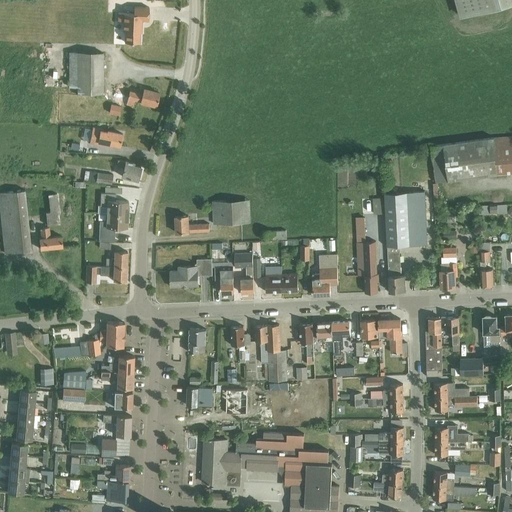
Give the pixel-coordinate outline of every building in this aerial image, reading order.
[(511,0),(456,0),(461,17),(511,1),(511,0)] [(117,3),(57,2),(56,23),(64,23),(64,31),(84,31),(84,16),(117,17),(117,3)] [(118,13),(117,22),(123,22),(123,31),(125,31),(124,42),(139,43),(140,32),(141,32),(141,20),(148,20),(149,7),(134,7),(133,13),(118,13)] [(116,39),(116,17),(98,17),(98,39),(116,39)] [(77,54),(68,54),(69,87),(77,87),(77,54)] [(123,97),(121,103),(133,106),(134,100),(155,105),(159,93),(143,89),(142,94),(129,91),(127,98),(123,97)] [(111,103),(108,113),(118,115),(120,106),(111,103)] [(104,130),(93,127),(90,142),(111,147),(112,144),(119,146),(122,133),(108,130),(107,131),(103,131),(104,130)] [(511,136),(493,137),(430,145),(436,181),(496,173),(511,172),(511,136)] [(122,176),(137,180),(141,167),(134,165),(134,163),(126,161),(125,162),(118,160),(116,166),(124,168),(122,176)] [(113,175),(90,171),(88,180),(112,184),(113,175)] [(0,191),(0,209),(4,252),(31,249),(25,189),(0,191)] [(385,200),(386,212),(389,290),(405,289),(405,273),(401,274),(400,245),(427,243),(425,190),(385,192),(385,200)] [(107,206),(106,213),(129,214),(129,206),(128,206),(128,201),(115,200),(116,193),(101,192),(100,205),(107,206)] [(60,223),(56,193),(48,194),(50,211),(45,211),(47,225),(60,223)] [(242,199),(212,201),(213,223),(241,222),(243,222),(242,199)] [(385,200),(373,201),(374,213),(386,212),(385,200)] [(498,204),(490,204),(490,213),(498,213),(498,204)] [(99,233),(98,241),(113,242),(114,234),(114,227),(127,228),(127,222),(128,222),(129,214),(106,213),(106,221),(99,220),(99,233)] [(209,230),(208,222),(189,223),(189,215),(175,216),(176,232),(209,230)] [(62,236),(50,237),(49,226),(40,227),(41,237),(39,238),(40,249),(63,246),(62,236)] [(270,231),(262,230),(262,239),(270,239),(270,240),(286,239),(285,230),(270,231)] [(457,230),(443,230),(444,239),(457,238),(457,230)] [(375,241),(356,242),(358,275),(364,274),(365,292),(377,291),(377,281),(378,281),(378,273),(377,273),(375,241)] [(480,261),(487,261),(490,260),(490,250),(489,243),(479,243),(480,261)] [(301,244),(301,259),(309,259),(309,244),(301,244)] [(441,255),(441,262),(441,286),(455,286),(455,275),(457,275),(457,261),(456,246),(443,247),(443,255),(441,255)] [(106,258),(106,266),(111,266),(126,267),(127,251),(115,250),(114,258),(111,258),(106,258)] [(246,266),(247,276),(241,276),(241,292),(254,291),(253,252),(235,252),(235,266),(246,266)] [(312,273),(313,294),(331,294),(330,283),(338,283),(337,269),(337,264),(338,264),(337,253),(319,254),(320,273),(312,273)] [(170,270),(171,286),(198,285),(198,275),(212,275),(212,258),(197,259),(197,263),(195,263),(195,266),(178,266),(178,270),(170,270)] [(480,269),(481,286),(493,285),(492,268),(487,269),(487,261),(480,261),(480,265),(480,269)] [(86,282),(96,283),(97,266),(87,265),(86,282)] [(281,265),(266,266),(266,269),(267,291),(282,290),(282,273),(282,269),(281,265)] [(100,266),(100,275),(114,275),(113,280),(126,281),(126,267),(111,266),(100,266)] [(233,266),(215,267),(215,269),(215,289),(221,289),(221,293),(234,292),(233,266)] [(282,273),(282,290),(298,290),(298,272),(282,273)] [(484,316),(483,316),(483,333),(484,333),(484,346),(490,345),(490,344),(500,344),(500,336),(500,326),(496,326),(496,316),(494,316),(491,313),(487,313),(484,316)] [(511,313),(505,314),(506,326),(501,326),(501,336),(500,336),(500,344),(500,353),(507,353),(506,336),(511,335),(511,313)] [(445,317),(441,317),(441,326),(445,326),(446,332),(452,332),(452,344),(453,352),(460,351),(459,344),(459,316),(445,317)] [(441,317),(425,317),(426,370),(442,369),(441,326),(441,317)] [(389,319),(378,319),(379,337),(390,337),(391,352),(402,352),(408,351),(407,342),(401,342),(401,336),(401,330),(401,326),(400,318),(389,319)] [(374,320),(361,320),(362,336),(377,336),(377,329),(375,329),(374,320)] [(80,346),(54,348),(54,357),(56,357),(89,354),(99,353),(98,340),(105,340),(106,345),(123,346),(123,339),(125,339),(124,333),(123,333),(124,322),(106,321),(106,330),(100,330),(99,333),(94,334),(94,340),(79,341),(80,346)] [(338,321),(332,322),(332,339),(333,350),(333,354),(341,353),(340,350),(343,350),(343,340),(343,336),(350,336),(350,321),(338,321)] [(314,361),(314,345),(314,342),(313,322),(300,323),(300,342),(307,341),(307,363),(314,363),(314,361)] [(332,339),(332,322),(317,322),(318,339),(332,339)] [(269,362),(267,324),(255,325),(256,341),(261,341),(261,362),(263,362),(269,362)] [(267,324),(269,362),(269,366),(270,380),(287,379),(286,349),(280,350),(279,324),(267,324)] [(244,325),(231,326),(232,345),(239,344),(240,362),(245,362),(245,359),(245,349),(244,344),(250,344),(249,333),(244,333),(244,325)] [(205,352),(206,328),(190,328),(189,342),(189,352),(198,352),(198,351),(205,352)] [(5,333),(7,347),(15,346),(13,332),(5,333)] [(47,341),(46,333),(39,334),(40,342),(47,341)] [(181,358),(182,338),(173,337),(172,358),(181,358)] [(113,365),(113,371),(114,371),(133,372),(133,355),(123,355),(118,355),(118,365),(113,365)] [(483,357),(460,358),(460,374),(483,374),(483,357)] [(307,366),(297,366),(298,379),(308,378),(307,370),(307,366)] [(353,366),(336,367),(336,375),(353,374),(353,366)] [(53,384),(52,368),(40,369),(41,384),(53,384)] [(228,381),(236,381),(236,369),(228,369),(228,381)] [(109,380),(109,370),(101,370),(100,375),(100,379),(109,380)] [(63,382),(63,388),(84,389),(85,371),(64,372),(63,382)] [(114,371),(113,371),(113,377),(117,377),(117,387),(132,387),(133,372),(114,371)] [(447,382),(435,382),(435,396),(455,395),(469,395),(469,387),(455,388),(455,382),(447,382)] [(383,398),(403,397),(403,383),(390,384),(391,390),(383,390),(383,398)] [(187,386),(187,404),(203,405),(211,406),(212,387),(198,386),(187,386)] [(20,388),(19,401),(34,402),(35,390),(20,388)] [(63,388),(62,399),(84,401),(85,389),(84,389),(63,388)] [(114,391),(114,403),(114,407),(131,408),(132,392),(114,391)] [(455,395),(435,396),(436,410),(448,409),(448,403),(455,403),(455,406),(477,405),(477,395),(469,395),(455,395)] [(403,397),(383,398),(383,406),(391,405),(391,411),(403,411),(403,397)] [(228,414),(243,414),(243,400),(228,400),(228,414)] [(34,402),(19,401),(18,413),(33,414),(34,402)] [(33,414),(18,413),(17,425),(32,426),(33,414)] [(116,422),(115,435),(130,436),(131,415),(103,413),(102,421),(116,422)] [(32,426),(17,425),(16,438),(31,439),(32,426)] [(447,427),(435,427),(435,440),(455,441),(458,441),(466,441),(468,441),(468,433),(458,433),(458,425),(447,425),(447,427)] [(383,432),(379,432),(379,439),(383,439),(403,440),(404,426),(391,426),(391,432),(383,432)] [(205,438),(203,482),(205,482),(225,483),(225,470),(241,471),(241,467),(247,467),(246,469),(278,471),(278,469),(285,469),(285,487),(291,487),(289,511),(337,511),(339,485),(331,485),(332,464),(328,463),(329,450),(303,449),(304,433),(264,431),(263,439),(257,438),(256,442),(236,442),(236,452),(226,451),(227,439),(205,438)] [(115,455),(115,439),(101,438),(101,455),(115,455)] [(361,438),(350,438),(350,460),(362,460),(362,446),(361,446),(361,439),(361,438)] [(379,439),(361,439),(361,446),(362,446),(379,446),(379,454),(403,454),(403,440),(383,439),(379,439)] [(455,441),(435,440),(435,454),(448,454),(448,447),(455,448),(466,448),(466,441),(458,441),(455,441)] [(11,455),(26,456),(27,443),(12,442),(11,455)] [(71,443),(71,451),(85,452),(85,443),(71,443)] [(500,452),(490,452),(490,464),(500,465),(500,452)] [(26,456),(11,455),(9,467),(25,468),(26,456)] [(97,473),(97,479),(106,479),(128,481),(128,465),(115,464),(115,474),(110,474),(110,471),(104,470),(104,474),(97,473)] [(470,465),(455,464),(454,474),(470,475),(470,472),(470,465)] [(9,467),(8,479),(23,480),(24,480),(28,481),(29,468),(25,468),(9,467)] [(382,474),(382,482),(402,483),(403,469),(390,468),(390,474),(382,474)] [(435,471),(434,485),(454,486),(454,478),(447,477),(447,472),(435,471)] [(23,480),(8,479),(7,492),(23,493),(24,480),(23,480)] [(97,479),(96,487),(107,488),(107,501),(127,502),(127,500),(128,481),(106,479),(97,479)] [(374,481),(374,489),(389,490),(389,496),(401,496),(402,483),(382,482),(374,481)] [(434,485),(433,498),(453,499),(453,494),(475,495),(476,487),(454,486),(434,485)] [(105,495),(92,494),(92,501),(104,502),(105,495)]
